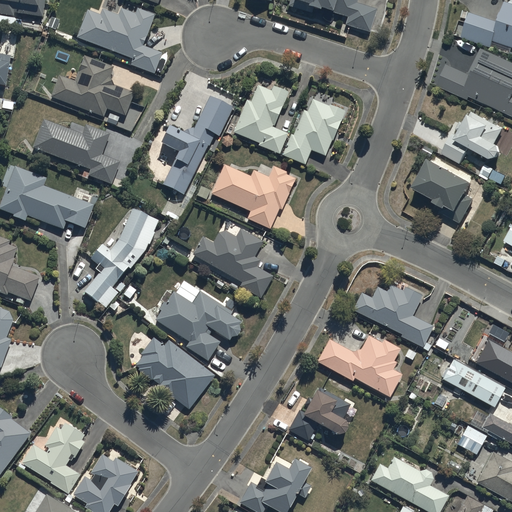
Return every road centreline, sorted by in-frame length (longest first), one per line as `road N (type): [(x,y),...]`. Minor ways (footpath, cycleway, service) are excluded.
road 1 (residential): [(341,242),(278,361),(198,477)]
road 2 (residential): [(402,79),(267,36),(217,37)]
road 3 (residential): [(198,477),(94,393),(72,353)]
road 4 (residential): [(370,232),(511,301)]
road 5 (residential): [(402,79),(359,197)]
